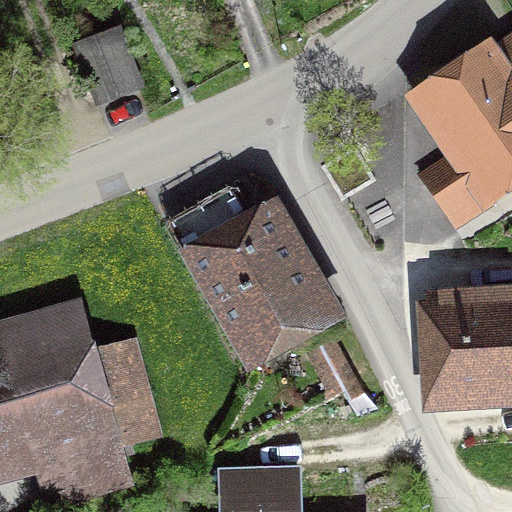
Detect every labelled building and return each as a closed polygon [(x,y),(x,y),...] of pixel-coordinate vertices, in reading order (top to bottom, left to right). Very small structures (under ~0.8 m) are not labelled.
[(98,103),(140,87),(118,30),(76,46),(98,103)] [(511,53),(495,65),(488,54),(419,101),(454,152),(420,175),(450,218),(511,176),(511,53)] [(36,124),(18,68),(0,74),(0,110),(7,133),(36,124)] [(231,191),(170,225),(244,359),(327,312),(268,207),(247,220),(231,191)] [(435,396),(511,391),(511,309),(430,314),(435,396)] [(81,310),(0,331),(0,458),(110,428),(115,447),(156,435),(131,343),(93,353),(81,310)] [(322,350),(317,341),(307,347),(326,383),(336,377),(341,386),(352,380),(332,344),(322,350)] [(222,471),(223,511),(298,511),(298,481),(243,483),(243,471),(222,471)]
